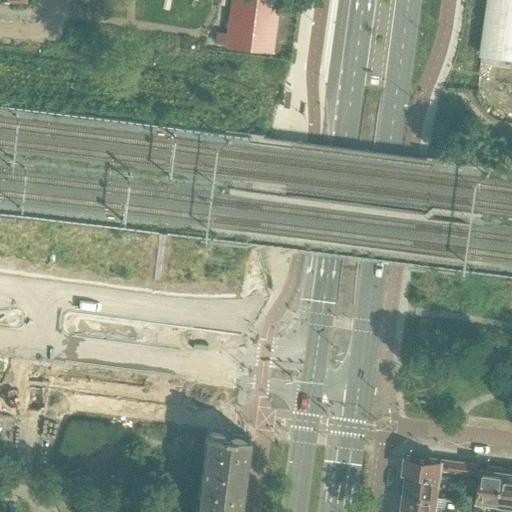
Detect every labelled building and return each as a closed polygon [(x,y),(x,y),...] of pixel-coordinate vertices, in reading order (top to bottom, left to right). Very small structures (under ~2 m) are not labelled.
[(225,44),(225,46),(272,52),(278,5),(278,0),(230,0),(226,32),(225,44)] [(504,51),(503,57),(503,64),(504,70),(511,71),(511,32),(509,32),(507,38),(505,44),(504,51)] [(421,331),(419,348),(431,349),(433,333),(421,331)] [(0,511),(234,511),(235,510),(238,503),(238,495),(238,488),(236,480),(232,474),(227,467),(222,462),(215,459),(208,456),(5,430),(0,429),(0,511)] [(403,472),(407,472),(438,477),(440,477),(441,470),(469,474),(470,463),(470,462),(441,458),(441,460),(405,455),(403,472)] [(470,463),(469,474),(468,480),(474,481),(476,464),(470,463)] [(476,499),(498,502),(503,468),(488,466),(487,470),(480,469),(476,499)] [(509,511),(511,511),(511,468),(503,468),(498,502),(510,504),(509,511)] [(402,478),(400,492),(435,496),(438,477),(407,472),(406,478),(402,478)] [(466,480),(464,500),(472,501),(474,481),(468,480),(466,480)] [(402,507),(401,511),(441,511),(443,497),(435,496),(400,492),(399,506),(402,507)] [(470,511),(472,501),(464,500),(462,511),(470,511)]
